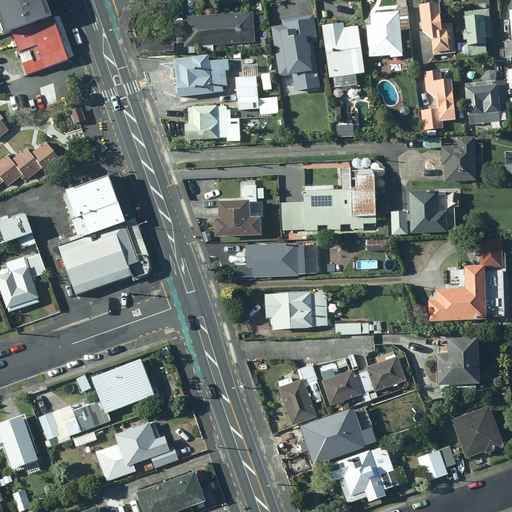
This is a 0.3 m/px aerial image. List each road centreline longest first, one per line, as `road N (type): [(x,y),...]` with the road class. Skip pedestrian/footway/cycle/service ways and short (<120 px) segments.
road 1 (primary): [(89,6),(194,293)]
road 2 (primary): [(194,293),(270,511)]
road 3 (residential): [(194,293),(0,364)]
